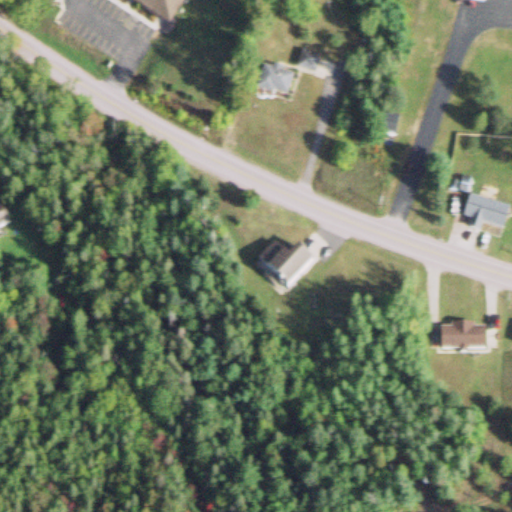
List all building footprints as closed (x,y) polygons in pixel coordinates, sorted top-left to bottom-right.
[(118,0),(167,27),(182,0),(118,0)] [(259,93),(288,92),(287,70),(258,71),(259,93)] [(504,232),(510,213),(467,199),(461,218),(504,232)] [(0,230),(8,227),(0,210),(0,230)] [(306,268),(290,248),(280,257),(272,247),(253,264),(277,293),(306,268)] [(437,329),(437,354),(484,354),(484,329),(437,329)]
